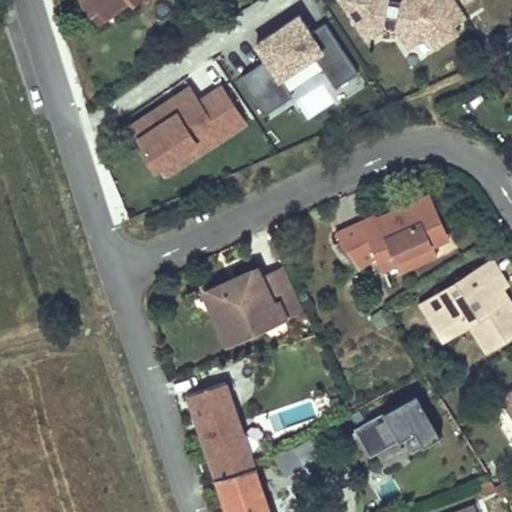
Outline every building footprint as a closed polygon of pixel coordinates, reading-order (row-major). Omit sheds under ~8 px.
[(80,0),(82,6),(92,4),(92,10),(117,5),(122,0),(123,0),(127,3),(132,9),(141,0),(80,0)] [(92,4),(82,6),(83,8),(85,12),(89,19),(98,28),(106,22),(120,9),(127,3),(123,0),(122,0),(117,5),(92,10),(92,4)] [(467,17),(455,0),(403,0),(401,2),(400,6),(387,3),(387,0),(339,0),(366,39),(383,28),(385,17),(397,20),(396,26),(409,46),(427,33),(436,47),(457,33),(453,26),(467,17)] [(313,51),(336,88),(359,72),(326,22),(312,32),(300,15),(257,43),(268,59),(240,78),(265,115),(284,102),(281,97),(290,90),(279,74),(313,51)] [(246,122),(222,86),(199,101),(196,97),(176,110),(170,101),(133,126),(146,146),(144,147),(158,168),(216,130),(222,138),(246,122)] [(176,110),(196,97),(190,88),(170,101),(176,110)] [(281,97),(284,102),(293,96),(290,90),(281,97)] [(216,130),(158,168),(163,177),(222,138),(216,130)] [(376,215),(360,222),(336,232),(357,267),(375,259),(377,263),(393,256),(397,264),(400,271),(436,256),(433,248),(430,241),(444,235),(430,199),(378,220),(376,215)] [(433,248),(448,242),(444,235),(430,241),(433,248)] [(393,256),(377,263),(380,271),(397,264),(393,256)] [(492,293),(496,291),(499,289),(485,263),(477,268),(492,293)] [(303,308),(284,267),(261,278),(257,268),(237,277),(240,282),(226,289),(223,283),(204,292),(221,329),(238,321),(245,335),(285,317),(303,308)] [(462,321),(467,318),(487,351),(511,336),(511,308),(511,306),(507,309),(496,291),(492,293),(477,268),(420,302),(429,317),(438,313),(446,326),(460,318),(462,321)] [(226,289),(240,282),(237,277),(223,283),(226,289)] [(429,317),(443,340),(467,318),(462,321),(460,318),(446,326),(438,313),(429,317)] [(245,335),(238,321),(221,329),(228,343),(245,335)] [(187,393),(215,477),(253,467),(224,381),(187,393)] [(511,423),(511,388),(496,398),(511,423)] [(418,392),(354,428),(370,457),(405,437),(413,452),(442,436),(418,392)] [(324,464),(310,439),(294,448),(308,473),(324,464)] [(267,511),(253,467),(215,477),(226,511),(267,511)] [(487,476),(481,478),(476,481),(481,494),(494,489),(487,476)] [(495,489),(497,494),(500,498),(510,492),(505,483),(495,489)]
